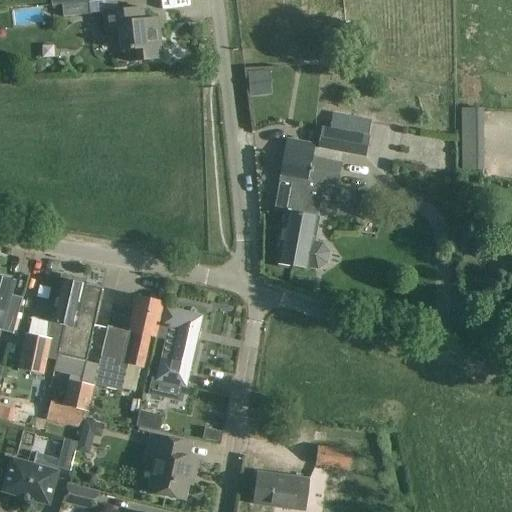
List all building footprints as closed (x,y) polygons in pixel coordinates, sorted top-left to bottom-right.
[(89,2),(62,6),(63,17),(91,14),(89,2)] [(144,20),(143,8),(103,13),(105,31),(118,30),(121,51),(128,50),(129,62),(162,59),(159,29),(155,30),(153,19),(144,20)] [(272,68),(250,68),(251,95),(273,95),(272,68)] [(484,159),(485,108),(464,107),(463,158),(484,159)] [(371,120),(333,113),(330,130),(321,128),(318,150),(366,158),(371,120)] [(281,234),(276,263),(296,267),(301,239),(297,238),(305,197),(313,158),(315,144),(287,139),(280,176),(292,179),(286,210),(281,234)] [(301,239),(296,267),(306,269),(309,269),(310,267),(318,269),(327,263),(329,253),(323,244),(314,243),(319,216),(318,216),(324,184),(336,186),(338,187),(342,164),(313,158),(305,197),(297,238),(301,239)] [(511,173),(511,164),(502,164),(502,173),(511,173)] [(382,199),(365,192),(361,202),(378,209),(382,199)] [(0,320),(1,321),(0,325),(0,331),(12,335),(20,307),(7,303),(13,283),(10,282),(9,279),(0,276),(0,320)] [(21,353),(18,368),(43,373),(46,359),(56,361),(60,345),(67,346),(68,342),(72,343),(85,287),(83,286),(84,280),(71,277),(70,284),(59,281),(46,340),(25,336),(21,353)] [(56,361),(53,372),(83,378),(102,290),(86,286),(86,287),(85,287),(72,343),(68,342),(67,346),(60,345),(56,361)] [(163,304),(136,298),(128,332),(107,327),(94,385),(121,392),(122,389),(135,392),(140,369),(143,369),(150,338),(155,339),(163,304)] [(166,341),(157,379),(151,378),(147,394),(178,401),(181,386),(185,387),(201,317),(164,308),(157,339),(166,341)] [(51,403),(47,421),(74,427),(81,428),(86,412),(88,412),(88,411),(93,388),(82,385),(70,382),(64,406),(59,405),(51,403)] [(130,412),(138,414),(141,401),(133,399),(130,412)] [(159,432),(162,417),(139,411),(135,427),(159,432)] [(91,455),(100,429),(85,424),(76,450),(91,455)] [(378,438),(354,434),(351,452),(319,447),(316,465),(329,468),(328,477),(370,484),(378,438)] [(191,445),(150,435),(145,456),(154,458),(147,492),(184,501),(190,475),(194,476),(198,460),(188,458),(191,445)] [(78,443),(65,439),(58,463),(57,468),(58,468),(70,472),(78,443)] [(12,461),(3,491),(48,504),(56,473),(58,468),(57,468),(58,463),(37,457),(35,467),(12,461)] [(309,479),(257,472),(253,505),(305,511),(309,479)] [(99,492),(66,484),(61,503),(94,511),(99,492)]
